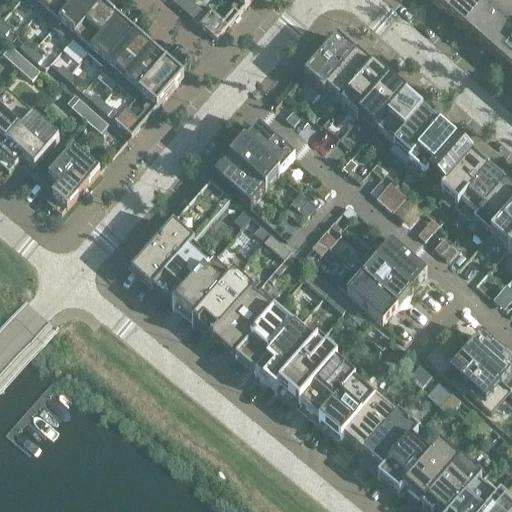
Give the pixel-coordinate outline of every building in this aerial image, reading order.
[(39,15),(52,0),(22,0),(23,1),(38,14),(39,15)] [(52,33),(81,0),(52,0),(39,15),(38,14),(35,18),(36,19),(52,33)] [(72,44),(102,9),(90,0),(81,0),(52,33),(69,48),(72,44)] [(183,14),(192,5),(185,0),(177,9),(183,14)] [(254,0),(231,0),(237,5),(231,11),(233,13),(222,25),(211,15),(200,29),(217,43),(254,0)] [(511,8),(502,0),(426,0),(440,12),(446,17),(511,74),(511,8)] [(198,10),(192,5),(183,14),(189,20),(198,10)] [(88,58),(118,24),(102,9),(72,44),(88,58)] [(104,72),(134,38),(118,24),(88,58),(103,71),(104,72)] [(11,33),(2,25),(0,26),(0,34),(5,39),(11,33)] [(117,90),(150,52),(134,38),(104,72),(103,71),(100,75),(101,76),(117,90)] [(326,95),(357,58),(338,41),(303,80),(323,98),(326,95)] [(25,46),(20,52),(29,60),(34,54),(25,46)] [(3,59),(17,72),(25,63),(10,50),(3,59)] [(140,97),(167,66),(150,52),(117,90),(134,105),(141,98),(140,97)] [(43,61),(34,54),(29,60),(38,67),(43,61)] [(341,109),(373,72),(357,58),(326,95),(341,109)] [(40,76),(25,63),(17,72),(32,85),(40,76)] [(184,81),(167,66),(140,97),(141,98),(149,105),(143,111),(145,113),(137,122),(126,112),(115,125),(132,140),(184,81)] [(66,83),(71,77),(62,69),(57,75),(66,83)] [(357,123),(389,87),(373,72),(341,109),(357,123)] [(80,85),(71,77),(66,83),(75,91),(80,85)] [(377,134),(405,101),(389,87),(357,123),(360,125),(361,125),(374,137),(377,134)] [(0,157),(33,120),(6,97),(0,104),(0,157)] [(98,111),(103,105),(94,97),(89,103),(98,111)] [(393,149),(423,116),(405,101),(377,134),(393,149)] [(71,112),(86,125),(94,116),(79,103),(71,112)] [(112,113),(103,105),(98,111),(107,119),(112,113)] [(108,129),(94,116),(86,125),(101,138),(108,129)] [(293,130),(300,123),(292,116),(286,124),(293,130)] [(408,167),(440,131),(423,116),(393,149),(388,155),(405,170),(408,167)] [(59,143),(33,120),(0,157),(14,170),(22,161),(34,172),(59,143)] [(429,177),(456,145),(440,131),(408,167),(425,182),(429,177)] [(280,180),(295,163),(259,132),(244,149),(280,180)] [(445,191),(472,159),(456,145),(429,177),(444,190),(445,191)] [(265,197),(280,180),(244,149),(229,165),(265,197)] [(67,214),(100,176),(73,153),(48,181),(59,191),(52,200),(67,214)] [(461,205),(488,174),(472,159),(445,191),(444,190),(440,195),(457,210),(461,206),(461,205)] [(351,164),(343,173),(349,179),(357,170),(351,164)] [(250,214),(265,197),(229,165),(214,182),(250,214)] [(477,219),(505,188),(488,174),(461,205),(461,206),(477,219)] [(131,276),(152,294),(192,249),(231,205),(210,187),(131,276)] [(377,203),(385,193),(379,187),(370,197),(377,203)] [(490,239),(511,214),(511,194),(505,188),(477,219),(473,224),(490,239)] [(413,209),(406,202),(393,217),(400,224),(413,209)] [(507,254),(511,248),(511,214),(490,239),(507,254)] [(438,233),(442,237),(450,228),(446,224),(438,233)] [(427,230),(419,240),(425,245),(433,236),(427,230)] [(263,248),(283,265),(290,257),(271,240),(263,248)] [(328,252),(319,244),(312,253),(321,261),(328,252)] [(391,248),(376,265),(412,297),(427,279),(391,248)] [(174,310),(212,266),(192,249),(152,294),(172,312),(174,310)] [(451,268),(459,259),(449,252),(442,260),(451,268)] [(412,297),(376,265),(366,257),(352,273),(362,281),(398,313),(412,297)] [(234,282),(214,264),(212,266),(174,310),(177,314),(179,312),(196,325),(234,282)] [(331,293),(317,280),(309,289),(324,302),(331,293)] [(398,313),(362,281),(346,298),(382,330),(398,313)] [(214,345),(254,299),(234,282),(233,283),(193,328),(213,345),(214,345)] [(511,297),(511,294),(506,289),(493,305),(500,311),(511,297)] [(235,363),(274,318),(281,310),(260,292),(257,295),(254,299),(214,345),(214,346),(233,362),(234,363),(235,363)] [(328,304),(333,309),(340,301),(335,296),(328,304)] [(294,335),(275,318),(235,363),(255,380),(294,335)] [(315,353),(314,351),(296,335),(295,336),(255,381),(266,389),(274,396),(276,398),(279,393),(315,353)] [(383,339),(375,348),(382,355),(390,345),(383,339)] [(475,347),(465,357),(510,397),(511,394),(511,366),(506,361),(493,350),(481,339),(475,346),(475,347)] [(299,411),(335,369),(337,367),(318,350),(317,349),(316,349),(314,351),(315,353),(279,393),(280,394),(298,410),(299,410),(299,411)] [(501,389),(465,357),(449,376),(468,393),(465,396),(491,419),(510,397),(501,389)] [(352,388),(353,389),(354,388),(355,387),(355,386),(335,369),(299,411),(296,414),(297,415),(297,414),(300,410),(318,426),(315,429),(314,430),(315,430),(352,388)] [(374,408),(373,407),(374,406),(354,388),(353,389),(352,388),(315,430),(317,432),(320,428),(339,444),(336,448),(338,449),(344,443),(374,408)] [(428,405),(438,414),(440,412),(451,399),(452,398),(441,390),(428,405)] [(461,406),(451,399),(440,412),(449,420),(461,406)] [(395,423),(395,422),(376,405),(375,405),(374,406),(373,407),(374,408),(344,443),(363,459),(395,423)] [(409,446),(410,447),(410,446),(418,437),(398,420),(398,419),(395,422),(395,423),(363,459),(358,465),(359,466),(364,461),(381,475),(376,481),(377,482),(409,446)] [(491,433),(482,425),(475,434),(484,442),(491,433)] [(511,451),(505,445),(497,454),(503,460),(511,451)] [(430,464),(429,463),(410,446),(410,447),(409,446),(377,482),(379,483),(397,498),(399,500),(400,499),(430,464)] [(460,470),(459,469),(440,453),(439,452),(429,463),(430,464),(400,499),(401,500),(406,494),(423,509),(420,511),(422,511),(426,508),(460,470)] [(457,511),(478,489),(481,485),(462,468),(461,467),(459,469),(460,470),(426,508),(422,511),(457,511)] [(492,511),(498,506),(497,506),(478,489),(457,511),(492,511)] [(511,511),(501,503),(500,502),(497,506),(498,506),(492,511),(511,511)]
